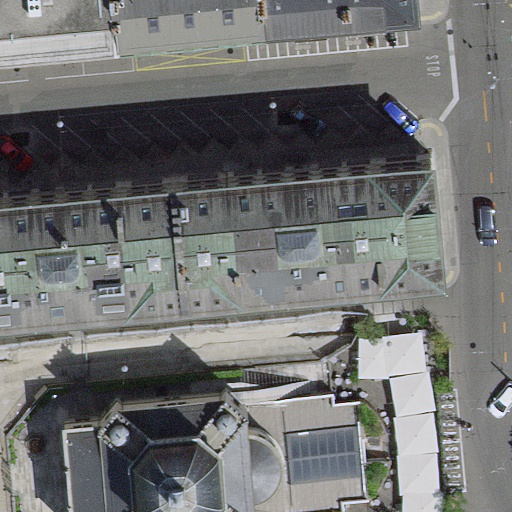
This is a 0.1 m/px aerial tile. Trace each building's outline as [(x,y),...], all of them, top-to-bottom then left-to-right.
[(0,0),(0,46),(17,45),(100,37),(96,0),(0,0)] [(96,0),(100,37),(187,29),(256,24),(252,0),(96,0)] [(252,0),(256,24),(410,10),(409,0),(252,0)] [(177,179),(188,292),(306,282),(441,272),(436,216),(433,157),(292,168),(177,179)] [(0,194),(0,310),(55,305),(188,292),(177,179),(35,192),(0,194)] [(105,419),(67,421),(73,511),(263,511),(263,506),(275,501),(284,493),(289,486),(292,477),(293,466),(292,457),(288,448),(282,441),(271,432),(258,430),(257,420),(260,415),(245,402),(232,390),(121,401),(105,419)]
